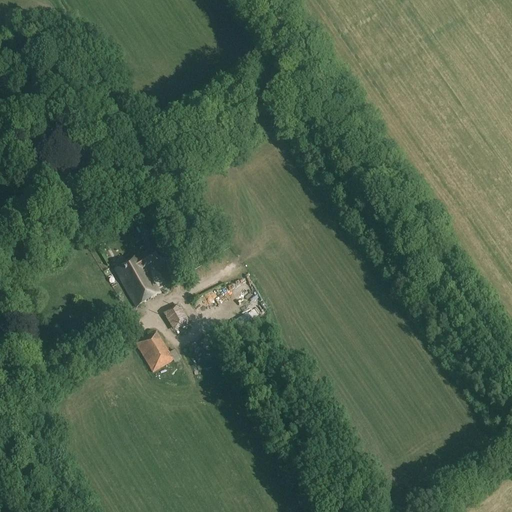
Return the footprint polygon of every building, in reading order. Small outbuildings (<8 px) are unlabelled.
[(136,244),(139,250),(145,247),(141,241),(136,244)] [(136,307),(160,293),(146,271),(163,261),(155,247),(115,271),(136,307)] [(232,312),(241,312),(241,303),(232,303),(232,312)] [(165,314),(174,334),(189,327),(180,307),(165,314)] [(173,361),(169,355),(155,332),(135,344),(153,374),(173,361)]
